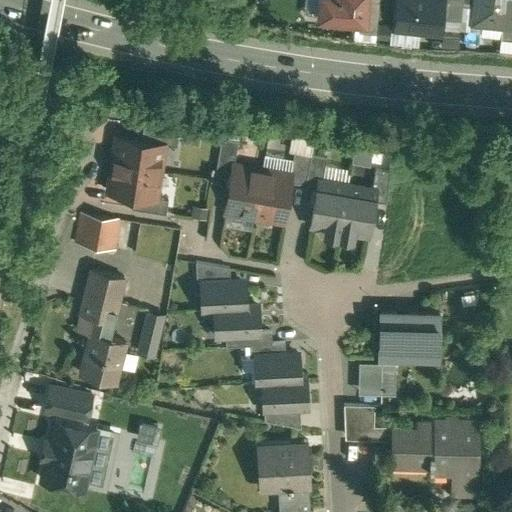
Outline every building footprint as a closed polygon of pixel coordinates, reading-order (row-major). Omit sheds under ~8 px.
[(320,0),(319,15),(361,20),(365,20),(367,0),(320,0)] [(380,0),(367,0),(365,20),(361,20),(360,29),(377,31),(380,0)] [(399,0),(397,26),(440,31),(441,16),(442,0),(399,0)] [(462,0),(442,0),(441,16),(461,18),(462,0)] [(511,0),(475,0),(473,21),(502,24),(509,24),(511,2),(511,0)] [(511,1),(511,2),(509,24),(502,24),(501,37),(511,37),(511,1)] [(180,128),(144,123),(142,139),(164,142),(164,143),(177,145),(180,128)] [(293,133),(291,148),(310,151),(312,135),(293,133)] [(142,139),(118,135),(114,162),(159,169),(164,143),(164,142),(142,139)] [(239,140),(222,137),(217,168),(232,171),(234,164),(239,140)] [(312,152),(295,149),(291,173),(292,174),(291,181),(306,184),(312,152)] [(327,155),(312,152),(306,184),(318,186),(319,179),(323,179),(327,155)] [(159,169),(114,162),(110,190),(133,193),(155,197),(155,196),(159,169)] [(234,164),(232,171),(226,209),(255,214),(263,169),(234,164)] [(326,166),(325,176),(348,178),(349,168),(326,166)] [(391,170),(376,168),(373,188),(376,189),(375,200),(386,202),(391,170)] [(291,173),(263,169),(255,214),(284,219),(291,181),(292,174),(291,173)] [(323,179),(319,179),(318,186),(312,224),(326,226),(332,234),(340,229),(348,184),(323,179)] [(373,188),(348,184),(340,229),(346,237),(355,231),(369,233),(375,200),(376,189),(373,188)] [(155,197),(133,193),(131,207),(167,213),(169,198),(155,196),(155,197)] [(121,217),(82,211),(76,242),(115,248),(121,217)] [(226,214),(225,225),(254,227),(255,216),(226,214)] [(230,266),(196,261),(198,283),(202,283),(202,282),(231,280),(230,266)] [(125,275),(92,267),(81,311),(78,325),(80,329),(92,332),(82,372),(115,380),(126,339),(110,335),(125,275)] [(231,280),(202,282),(202,283),(203,309),(215,308),(215,307),(247,306),(247,305),(246,282),(235,283),(235,280),(231,280)] [(247,306),(215,307),(215,308),(216,333),(236,333),(260,331),(260,330),(259,304),(247,305),(247,306)] [(163,314),(149,311),(141,343),(155,346),(163,314)] [(440,313),(381,311),(380,345),(383,345),(383,358),(396,358),(396,346),(439,347),(440,313)] [(260,331),(236,333),(237,345),(250,344),(250,343),(273,342),(272,330),(260,330),(260,331)] [(286,341),(273,342),(250,343),(250,344),(250,356),(256,356),(286,354),(286,353),(286,341)] [(286,354),(256,356),(256,369),(257,381),(307,379),(307,378),(301,378),(300,353),(286,353),(286,354)] [(250,356),(242,357),(242,370),(256,369),(256,356),(250,356)] [(396,358),(383,358),(382,362),(382,392),(395,392),(396,358)] [(382,362),(360,361),(360,392),(382,392),(382,362)] [(307,379),(257,381),(257,382),(263,382),(265,407),(301,405),(308,405),(307,379)] [(86,392),(51,384),(46,409),(81,416),(86,392)] [(375,404),(345,404),(346,433),(374,433),(375,404)] [(301,405),(265,407),(265,419),(302,427),(301,405)] [(478,418),(436,417),(436,420),(418,420),(418,436),(393,436),(393,462),(430,463),(430,466),(434,466),(435,455),(454,455),(452,491),(477,492),(479,435),(478,435),(478,418)] [(97,428),(56,419),(43,478),(65,482),(66,477),(85,481),(97,428)] [(297,440),(263,442),(264,471),(273,471),(274,489),(285,489),(286,510),(309,509),(310,509),(309,486),(312,486),(309,447),(297,448),(297,440)] [(409,511),(410,503),(380,502),(379,511),(409,511)]
